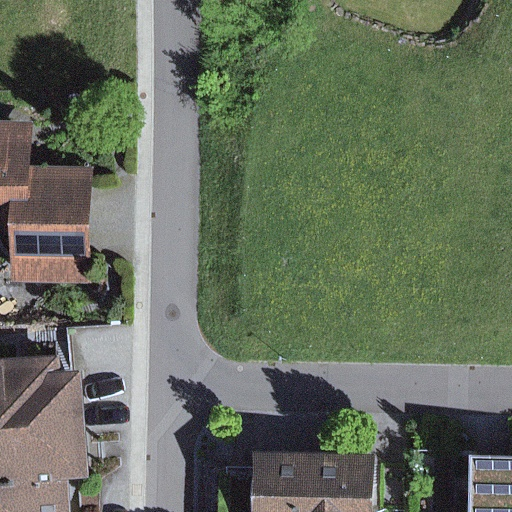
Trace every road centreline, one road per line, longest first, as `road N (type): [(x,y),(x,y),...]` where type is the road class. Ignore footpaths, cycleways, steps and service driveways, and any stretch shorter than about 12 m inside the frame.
road 1 (residential): [(168,0),(171,393)]
road 2 (residential): [(171,393),(511,377)]
